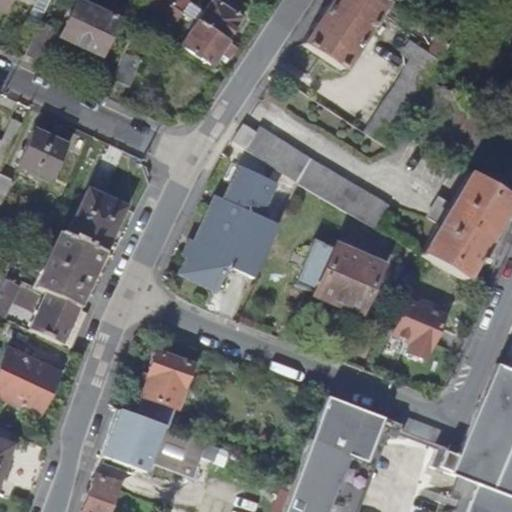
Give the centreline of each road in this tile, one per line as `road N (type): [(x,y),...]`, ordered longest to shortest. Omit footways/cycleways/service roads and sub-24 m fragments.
road 1 (residential): [(125,298),(448,421),(511,273)]
road 2 (residential): [(125,298),(53,511)]
road 3 (residential): [(0,71),(191,160)]
road 4 (residential): [(299,0),(191,160)]
road 5 (residential): [(191,160),(125,298)]
